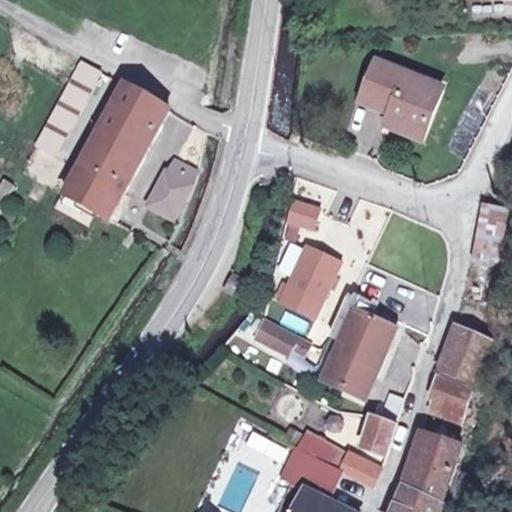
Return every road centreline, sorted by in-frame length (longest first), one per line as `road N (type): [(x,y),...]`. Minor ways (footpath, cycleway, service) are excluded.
road 1 (secondary): [(22,511),(167,330),(224,219),(242,149)]
road 2 (residential): [(387,511),(452,287),(461,216)]
road 3 (residential): [(0,3),(245,133)]
road 4 (residential): [(461,216),(292,156)]
road 5 (secondary): [(245,133),(267,0)]
road 6 (unclassified): [(461,216),(511,94)]
